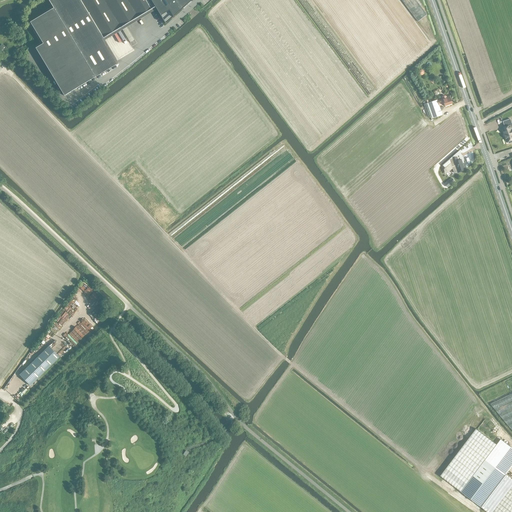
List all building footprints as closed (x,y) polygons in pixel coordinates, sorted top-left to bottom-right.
[(48,0),(51,5),(53,8),(53,9),(31,22),(33,27),(44,44),(36,48),(64,95),(95,77),(118,63),(103,38),(155,7),(165,24),(181,9),(175,0),(48,0)] [(416,0),(403,0),(418,21),(427,15),(416,0)] [(0,43),(2,45),(0,46),(0,50),(2,52),(6,47),(9,50),(18,38),(8,31),(0,41),(0,43)] [(449,96),(446,97),(446,96),(444,95),(442,96),(441,97),(442,99),(437,101),(438,104),(443,102),(445,107),(453,104),(449,96)] [(442,115),(438,104),(437,101),(437,100),(427,103),(432,118),(442,115)] [(511,142),(511,129),(511,130),(510,123),(511,123),(510,119),(503,121),(505,127),(503,128),(507,141),(508,141),(509,143),(511,142)] [(456,157),(449,160),(449,159),(442,165),(445,168),(450,163),(451,166),(455,165),(455,166),(452,167),(453,172),(455,173),(457,172),(457,173),(465,170),(464,170),(466,169),(464,163),(462,163),(461,160),(458,161),(456,157)] [(30,386),(59,357),(49,346),(19,375),(30,386)] [(511,393),(490,404),(511,429),(511,393)] [(476,429),(440,476),(481,507),(488,511),(511,511),(511,479),(506,475),(505,475),(511,466),(511,447),(501,439),(497,444),(477,430),(476,429)]
